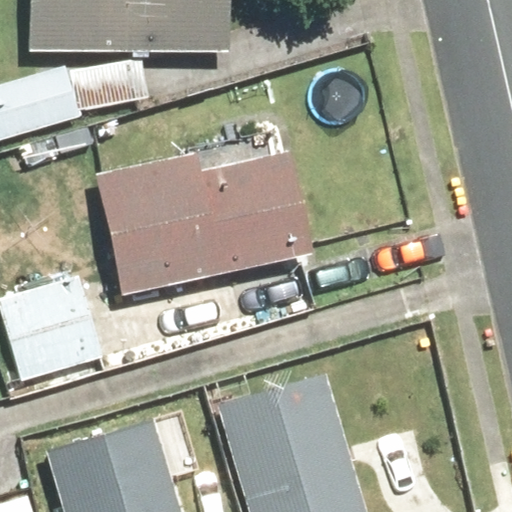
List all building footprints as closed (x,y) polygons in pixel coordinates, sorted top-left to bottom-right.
[(17,0),(17,56),(213,59),(214,0),(17,0)] [(69,66),(0,87),(0,146),(86,120),(69,66)] [(86,183),(112,304),(300,264),(278,160),(188,179),(185,162),(86,183)] [(148,298),(93,313),(83,277),(0,300),(0,301),(24,386),(102,364),(104,372),(164,355),(148,298)] [(354,511),(318,381),(207,412),(234,511),(354,511)] [(181,511),(154,419),(51,450),(70,511),(181,511)]
